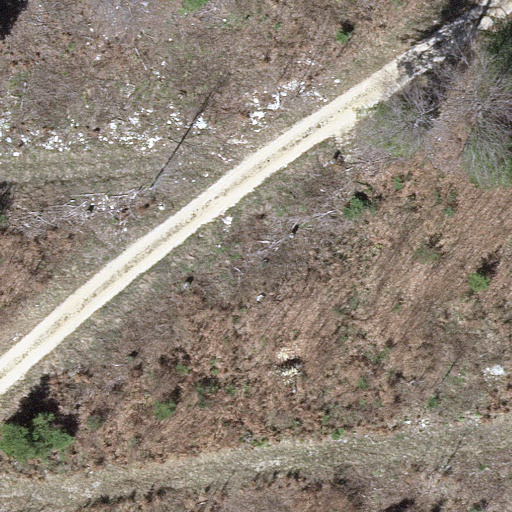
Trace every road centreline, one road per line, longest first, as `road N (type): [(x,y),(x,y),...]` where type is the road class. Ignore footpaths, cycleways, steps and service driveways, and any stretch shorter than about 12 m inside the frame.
road 1 (track): [(0,391),(187,219),(511,15)]
road 2 (track): [(0,492),(511,426)]
road 3 (track): [(259,169),(0,177)]
